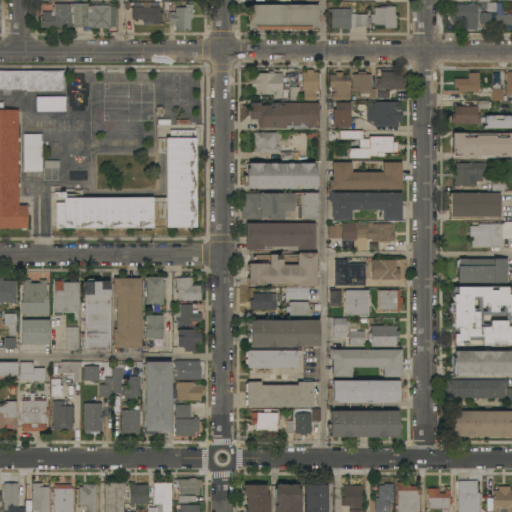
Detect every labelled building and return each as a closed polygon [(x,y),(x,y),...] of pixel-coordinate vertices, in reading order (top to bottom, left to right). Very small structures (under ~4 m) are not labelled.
[(42,28),(41,12),(52,12),(51,4),(65,4),(65,2),(73,2),(73,4),(87,4),(87,13),(91,13),(91,6),(110,6),(110,28),(91,28),(91,27),(62,27),(62,31),(58,31),(58,28),(42,28)] [(142,7),(142,2),(150,2),(149,7),(159,7),(159,25),(142,25),(142,20),(131,19),(131,7),(142,7)] [(486,11),(486,9),(480,9),(480,3),(496,2),(496,11),(486,11)] [(168,7),(185,7),(185,4),(191,4),(191,18),(189,18),(190,30),(175,30),(175,24),(169,24),(168,7)] [(317,5),(317,16),(319,16),(319,23),(317,23),(317,30),(249,30),(249,21),(247,21),(247,11),(249,11),(249,6),(251,6),(251,5),(317,5)] [(476,5),(477,30),(462,30),(462,17),(455,17),(455,5),(476,5)] [(511,5),(511,13),(503,13),(503,5),(511,5)] [(394,15),(396,15),(396,29),(383,29),(383,25),(373,25),(373,24),(370,23),(370,15),(373,15),(373,8),(379,8),(379,6),(394,6),(394,15)] [(350,9),(350,11),(352,11),(352,14),(356,14),(356,15),(367,14),(367,28),(355,28),(355,29),(338,30),(338,28),(330,28),(330,9),(350,9)] [(479,14),(490,13),(490,25),(479,25),(479,14)] [(511,15),(511,25),(504,25),(504,28),(498,28),(498,25),(495,25),(495,15),(511,15)] [(318,91),(315,91),(315,101),(303,102),(303,91),(301,91),(301,72),(306,72),(306,70),(313,70),(313,73),(317,73),(318,91)] [(0,71),(63,71),(63,92),(26,92),(26,90),(0,90),(0,71)] [(269,73),(269,71),(274,71),(274,74),(281,73),(282,99),(273,99),(272,94),(254,95),(254,88),(251,88),(250,80),(254,80),(254,73),(269,73)] [(348,100),(331,100),(331,93),(335,93),(335,92),(332,92),(332,90),(329,90),(329,88),(328,88),(328,75),(335,75),(335,72),(342,72),(342,75),(349,75),(348,100)] [(371,89),(375,89),(375,99),(368,99),(368,94),(359,94),(359,91),(352,91),(352,74),(357,74),(357,72),(366,72),(366,74),(371,74),(371,89)] [(401,72),(401,78),(406,78),(406,90),(376,90),(376,77),(380,77),(380,72),(401,72)] [(467,79),(467,73),(478,73),(479,92),(475,92),(475,93),(473,93),(473,92),(457,92),(456,88),(453,88),(453,79),(467,79)] [(491,89),(494,89),(494,85),(500,85),(500,89),(503,89),(503,97),(507,97),(507,101),(491,101),(491,89)] [(299,101),(289,101),(289,88),(299,88),(299,101)] [(396,91),(396,98),(377,99),(377,91),(396,91)] [(65,97),(65,112),(36,112),(36,97),(65,97)] [(0,102),(3,102),(3,110),(17,110),(18,138),(19,138),(19,142),(18,142),(18,161),(19,161),(19,165),(17,165),(17,183),(19,183),(19,188),(17,188),(17,205),(27,205),(27,229),(25,229),(25,230),(21,230),(21,229),(0,229),(0,102)] [(400,102),(400,109),(401,109),(401,122),(397,122),(397,127),(374,127),(374,118),(370,118),(370,106),(374,106),(374,102),(400,102)] [(478,110),(478,102),(489,102),(489,110),(478,110)] [(318,128),(293,128),(293,126),(285,126),(285,128),(257,128),(257,120),(249,120),(249,103),(260,103),(260,106),(262,106),(262,105),(273,105),(273,103),(318,103),(318,128)] [(349,127),(341,127),(341,129),(337,129),(337,127),(332,127),(332,110),(335,110),(335,103),(350,103),(349,127)] [(476,106),(477,114),(480,114),(480,124),(471,124),(471,125),(462,125),(462,124),(450,124),(450,114),(454,114),(453,107),(476,106)] [(511,115),(484,115),(483,128),(511,128),(511,115)] [(195,227),(165,228),(165,219),(157,219),(157,216),(162,216),(161,203),(152,203),(152,227),(55,228),(55,203),(63,203),(63,198),(54,198),(54,193),(64,192),(64,199),(165,198),(165,138),(170,138),(170,131),(194,131),(195,227)] [(392,137),(392,143),(397,143),(397,153),(383,153),(383,156),(369,156),(369,159),(348,159),(348,149),(359,149),(359,140),(339,140),(339,131),(362,131),(362,139),(369,139),(369,137),(392,137)] [(275,133),(279,133),(279,146),(279,153),(258,153),(258,152),(254,152),(254,145),(254,133),(275,133)] [(462,133),(462,135),(507,135),(507,133),(511,133),(511,157),(492,157),(492,158),(477,158),(477,156),(452,156),(452,153),(451,153),(451,133),(462,133)] [(23,135),(41,135),(41,173),(23,174),(23,135)] [(44,170),(44,161),(59,161),(59,170),(44,170)] [(262,163),(262,164),(269,164),(269,163),(274,163),(274,164),(286,164),(286,163),(291,163),(291,164),(298,164),(313,163),(313,164),(315,164),(315,179),(318,179),(318,188),(300,189),(300,185),(294,185),(294,188),(245,189),(245,168),(247,168),(247,164),(262,163)] [(329,190),(329,180),(331,180),(331,163),(351,163),(351,173),(382,173),(382,163),(401,163),(401,190),(329,190)] [(483,163),(484,176),(481,176),(481,182),(474,182),(474,183),(476,183),(476,185),(474,185),(474,187),(454,187),(454,178),(453,179),(452,173),(454,173),(454,169),(454,164),(483,163)] [(491,191),(491,183),(487,183),(487,180),(491,180),(491,178),(503,178),(503,191),(491,191)] [(293,193),(293,212),(283,212),(283,219),(270,220),(270,217),(261,217),(261,220),(240,220),(240,211),(241,211),(241,202),(243,201),(242,194),(293,193)] [(316,219),(300,219),(300,193),(316,193),(316,219)] [(400,193),(401,220),(381,220),(381,210),(351,210),(351,220),(331,220),(331,202),(328,202),(328,193),(400,193)] [(499,193),(499,217),(476,217),(476,219),(472,219),(472,217),(462,217),(462,219),(449,219),(449,193),(499,193)] [(471,248),(471,238),(469,238),(469,227),(477,226),(477,225),(503,224),(503,222),(511,222),(511,239),(501,239),(502,247),(471,248)] [(314,223),(314,240),(315,240),(315,246),(314,246),(314,250),(313,250),(313,251),(305,251),(305,250),(296,250),(296,247),(263,247),(263,250),(254,250),(254,251),(247,251),(247,250),(245,250),(245,223),(314,223)] [(341,226),(341,223),(372,223),(372,224),(394,224),(394,244),(392,244),(392,242),(390,242),(390,243),(378,243),(378,242),(371,241),(371,240),(367,240),(367,251),(354,251),(354,241),(341,241),(341,239),(328,239),(328,226),(341,226)] [(248,265),(269,265),(269,255),(275,255),(275,254),(281,254),(281,255),(281,260),(283,260),(283,266),(297,266),(297,253),(316,253),(316,256),(317,256),(317,262),(316,262),(316,265),(317,265),(317,272),(316,272),(316,278),(317,278),(317,285),(316,285),(316,286),(315,286),(315,289),(310,289),(310,286),(290,286),(290,285),(273,285),(273,286),(248,286),(248,265)] [(506,276),(509,276),(509,282),(506,282),(506,283),(457,283),(457,261),(458,261),(458,260),(506,259),(506,276)] [(334,260),(347,260),(347,264),(364,264),(364,285),(334,285),(334,260)] [(371,280),(371,260),(395,260),(395,269),(399,269),(399,280),(371,280)] [(145,277),(162,277),(162,282),(164,282),(164,299),(162,299),(162,305),(145,305),(145,277)] [(0,278),(2,278),(2,281),(15,281),(16,303),(0,303),(0,278)] [(175,278),(182,278),(193,278),(193,286),(200,286),(200,301),(177,300),(177,290),(175,290),(175,278)] [(108,350),(83,350),(83,347),(80,347),(80,333),(83,333),(83,282),(86,282),(86,279),(93,279),(93,282),(108,282),(108,350)] [(140,348),(112,348),(112,330),(116,330),(116,296),(112,296),(112,279),(140,279),(140,348)] [(47,300),(48,300),(48,315),(20,315),(20,300),(21,300),(21,295),(23,295),(23,280),(30,280),(30,284),(39,284),(39,280),(45,280),(45,297),(47,297),(47,300)] [(53,281),(62,281),(62,283),(77,283),(78,320),(74,320),(74,313),(61,313),(61,315),(53,315),(53,281)] [(511,346),(480,346),(480,341),(466,341),(466,346),(452,346),(452,334),(456,334),(456,328),(451,328),(451,313),(447,313),(447,287),(511,288),(510,310),(511,310),(511,320),(508,320),(508,327),(511,327),(511,346)] [(308,288),(308,294),(309,294),(309,299),(308,299),(308,300),(283,300),(283,294),(285,294),(285,288),(308,288)] [(345,291),(368,290),(368,294),(369,294),(369,299),(368,299),(368,308),(369,308),(369,313),(368,313),(368,316),(345,316),(345,291)] [(340,291),(340,306),(329,306),(329,291),(340,291)] [(378,291),(399,291),(399,298),(402,298),(402,303),(399,303),(399,310),(378,310),(378,291)] [(276,294),(276,310),(249,310),(249,300),(252,300),(252,294),(276,294)] [(308,302),(308,304),(311,304),(311,306),(309,306),(309,309),(312,309),(312,316),(289,316),(289,312),(285,312),(285,307),(289,307),(289,302),(308,302)] [(177,326),(176,305),(192,305),(192,311),(197,311),(197,314),(200,314),(200,322),(191,322),(191,325),(177,326)] [(15,311),(15,316),(18,316),(18,323),(18,330),(15,330),(15,336),(8,336),(8,326),(4,326),(4,329),(0,329),(0,321),(3,321),(4,311),(15,311)] [(162,316),(162,338),(161,348),(144,348),(144,339),(143,338),(143,333),(145,333),(145,315),(162,316)] [(349,318),(349,327),(346,327),(346,337),(333,337),(333,333),(332,333),(332,318),(349,318)] [(21,319),(48,320),(48,345),(21,345),(21,319)] [(318,321),(318,347),(249,347),(249,343),(246,343),(246,334),(249,334),(249,320),(318,321)] [(395,326),(395,331),(398,331),(398,342),(395,342),(395,347),(370,347),(370,339),(367,339),(367,334),(370,334),(370,326),(395,326)] [(65,327),(78,327),(78,351),(65,351),(65,327)] [(194,352),(184,352),(184,348),(177,348),(177,330),(196,330),(196,333),(200,333),(201,342),(194,343),(194,352)] [(364,331),(364,346),(348,346),(349,331),(364,331)] [(0,349),(0,336),(6,336),(6,339),(20,339),(20,349),(0,349)] [(401,350),(401,377),(382,377),(382,368),(350,368),(351,377),(331,377),(331,360),(328,360),(328,350),(401,350)] [(301,351),(301,358),(297,358),(297,368),(246,368),(246,351),(301,351)] [(511,351),(511,376),(452,376),(452,356),(455,356),(455,352),(511,351)] [(180,380),(173,380),(173,369),(174,369),(174,361),(176,361),(199,361),(199,367),(200,367),(200,380),(180,380)] [(19,381),(19,362),(33,362),(33,368),(50,368),(50,381),(19,381)] [(81,362),(80,383),(73,383),(73,378),(66,378),(66,374),(57,374),(57,368),(60,368),(61,362),(81,362)] [(170,431),(166,431),(166,434),(144,434),(144,362),(170,362),(170,431)] [(0,363),(16,363),(16,379),(0,379),(0,363)] [(112,369),(113,369),(113,364),(124,364),(124,369),(125,369),(125,380),(123,380),(123,384),(120,384),(120,394),(112,394),(112,369)] [(83,366),(91,366),(91,365),(94,365),(94,367),(99,367),(99,381),(94,381),(94,383),(90,382),(90,381),(83,381),(83,366)] [(140,377),(139,396),(135,396),(135,400),(127,399),(128,395),(122,395),(122,386),(127,386),(128,377),(140,377)] [(99,385),(104,385),(104,378),(111,378),(111,398),(98,397),(99,385)] [(51,379),(60,379),(60,385),(62,385),(63,397),(51,398),(51,379)] [(245,408),(245,405),(245,384),(246,384),(246,382),(260,382),(260,386),(296,385),(296,382),(303,382),(303,380),(312,380),(312,382),(313,382),(313,394),(315,394),(315,406),(313,406),(313,408),(245,408)] [(508,380),(508,387),(507,387),(507,388),(511,388),(511,409),(505,409),(505,399),(444,399),(444,380),(508,380)] [(398,381),(398,400),(400,400),(400,403),(329,403),(329,400),(331,400),(331,381),(398,381)] [(193,382),(193,384),(202,384),(202,386),(204,386),(204,395),(200,395),(200,401),(176,401),(176,390),(175,390),(175,382),(193,382)] [(52,402),(64,401),(64,407),(72,406),(72,431),(52,431),(52,402)] [(15,429),(11,429),(9,427),(9,424),(3,424),(3,425),(5,425),(5,427),(3,427),(3,429),(0,429),(0,404),(5,404),(5,402),(16,402),(16,427),(15,429)] [(45,431),(22,431),(22,402),(46,402),(45,431)] [(83,404),(102,404),(102,413),(103,413),(103,423),(101,423),(101,432),(82,432),(83,404)] [(190,405),(190,418),(174,418),(174,405),(190,405)] [(294,414),(305,414),(305,409),(319,409),(320,422),(312,422),(312,421),(310,421),(311,434),(306,434),(306,436),(299,436),(299,434),(294,434),(294,414)] [(120,410),(140,410),(140,434),(134,434),(134,432),(126,432),(126,434),(120,434),(120,410)] [(398,411),(397,425),(400,425),(400,430),(398,430),(398,438),(329,438),(329,430),(326,430),(326,425),(329,425),(329,411),(398,411)] [(511,411),(511,437),(451,437),(451,431),(449,431),(449,424),(452,424),(452,412),(511,411)] [(277,413),(277,431),(254,431),(254,424),(251,424),(251,413),(277,413)] [(198,419),(198,432),(194,432),(194,437),(174,437),(174,419),(198,419)] [(293,434),(285,434),(285,421),(293,421),(293,434)] [(189,480),(189,479),(196,479),(196,481),(201,481),(201,489),(199,489),(199,495),(179,495),(180,486),(178,486),(178,480),(189,480)] [(457,511),(457,493),(458,493),(458,481),(476,481),(477,493),(478,493),(479,500),(480,500),(480,503),(479,503),(479,511),(457,511)] [(103,511),(103,482),(112,482),(112,483),(122,483),(122,511),(103,511)] [(396,511),(396,483),(402,482),(402,486),(417,486),(417,489),(421,489),(421,495),(418,495),(418,511),(396,511)] [(273,511),(273,506),(274,506),(274,503),(273,503),(273,489),(275,489),(275,485),(277,485),(277,483),(285,483),(285,485),(296,485),(296,484),(299,484),(299,511),(273,511)] [(303,511),(303,486),(312,486),(312,483),(321,483),(321,486),(326,486),(326,511),(303,511)] [(3,484),(17,484),(17,508),(25,508),(25,511),(15,511),(3,511),(3,484)] [(31,484),(42,484),(42,487),(48,487),(48,511),(37,511),(31,511),(31,484)] [(78,487),(82,487),(82,484),(87,484),(87,485),(96,485),(96,511),(87,511),(87,505),(78,505),(78,487)] [(153,484),(170,484),(170,511),(161,511),(161,505),(153,505),(153,484)] [(392,497),(393,497),(393,500),(392,500),(392,502),(392,503),(390,503),(390,502),(388,502),(388,504),(390,504),(390,508),(388,508),(388,511),(374,511),(374,500),(375,500),(375,498),(378,498),(378,488),(378,486),(383,486),(383,484),(392,484),(392,497)] [(52,511),(52,489),(53,489),(53,485),(71,485),(71,489),(72,489),(72,511),(52,511)] [(145,485),(145,505),(133,504),(133,507),(128,507),(129,485),(145,485)] [(266,485),(266,494),(269,494),(269,511),(245,511),(246,497),(243,497),(243,485),(266,485)] [(361,510),(363,510),(363,511),(349,511),(349,510),(351,510),(351,508),(348,508),(348,506),(340,506),(340,498),(343,498),(343,486),(361,486),(361,510)] [(511,511),(505,511),(505,509),(499,510),(499,511),(492,511),(492,490),(497,490),(497,487),(509,487),(510,490),(511,490),(511,511)] [(426,510),(426,489),(438,489),(438,494),(444,494),(444,491),(449,491),(449,499),(452,499),(452,505),(448,505),(448,510),(426,510)]
